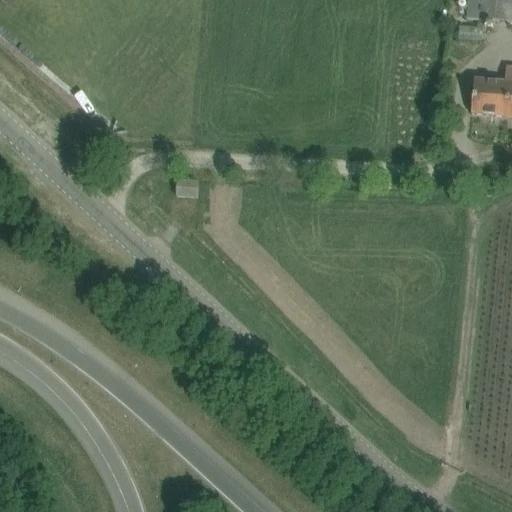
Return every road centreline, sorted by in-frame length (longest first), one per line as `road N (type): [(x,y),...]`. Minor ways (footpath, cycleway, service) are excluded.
road 1 (unclassified): [(95,208),(376,466),(440,511)]
road 2 (unclassified): [(95,208),(157,160),(458,169)]
road 3 (motorway): [(247,511),(97,378),(0,313)]
road 4 (motorway): [(0,349),(84,421),(132,511)]
road 5 (unclassified): [(0,123),(95,208)]
